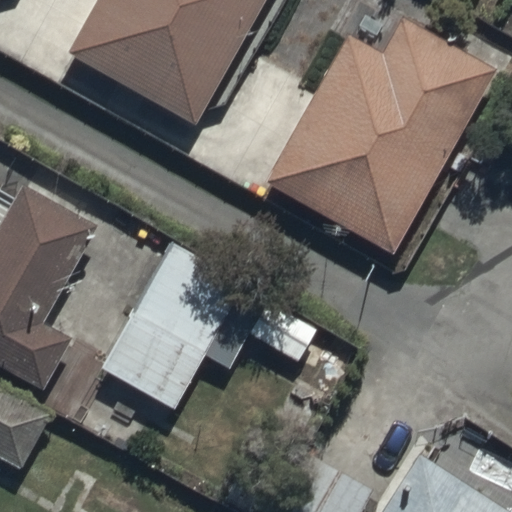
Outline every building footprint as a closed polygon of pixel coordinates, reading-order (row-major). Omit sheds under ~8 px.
[(94,0),(70,47),(201,116),(261,0),(94,0)] [(390,246),(497,59),(403,5),(380,45),(348,26),(264,174),(390,246)] [(0,355),(49,383),(76,334),(47,317),(103,218),(23,173),(0,214),(0,355)] [(323,318),(173,235),(103,363),(177,404),(208,348),(233,362),(250,330),(301,358),(323,318)] [(0,376),(0,449),(23,464),(56,410),(0,376)] [(366,511),(511,511),(511,478),(436,429),(415,436),(366,511)] [(358,511),(377,484),(321,446),(276,511),(358,511)]
